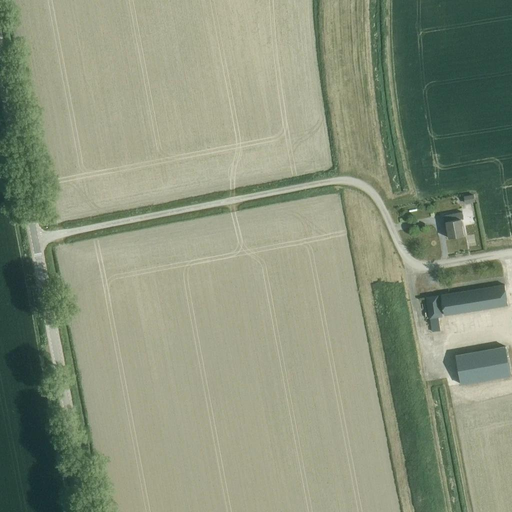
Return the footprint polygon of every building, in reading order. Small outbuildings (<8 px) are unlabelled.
[(474,193),(464,195),(465,202),(475,200),(474,193)] [(446,222),(449,238),(464,236),(461,220),(464,219),(462,212),(443,216),(444,223),(446,222)] [(505,285),(441,295),(445,316),(508,305),(508,304),(505,285)] [(433,332),(441,331),(439,316),(440,316),(437,296),(427,298),(433,332)] [(462,384),(511,376),(505,346),(456,355),(462,384)]
